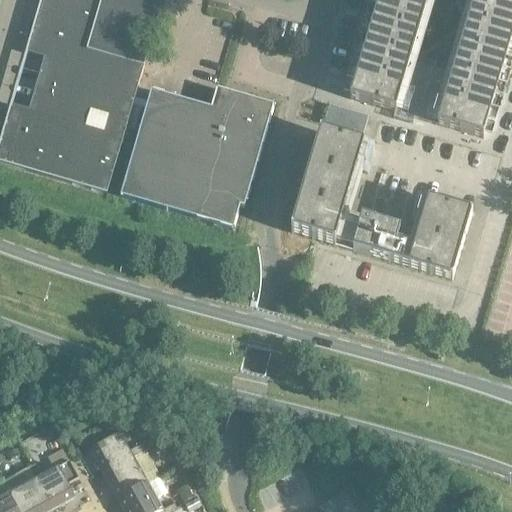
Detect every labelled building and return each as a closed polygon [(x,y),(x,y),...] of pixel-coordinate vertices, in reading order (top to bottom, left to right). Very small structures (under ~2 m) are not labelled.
[(101,5),(102,0),(40,0),(23,62),(41,67),(26,120),(8,114),(1,136),(0,140),(0,172),(104,202),(162,3),(151,0),(120,0),(118,10),(101,5)] [(511,0),(379,0),(350,101),(483,140),(511,41),(511,0)] [(148,102),(117,207),(230,240),(236,219),(240,217),(272,117),(215,100),(209,119),(148,102)] [(323,126),(363,137),(368,118),(329,107),(323,126)] [(414,233),(350,214),(362,174),(367,176),(374,152),(364,149),(355,146),(355,145),(320,135),(291,235),(452,283),(472,215),(437,205),(428,203),(418,200),(411,224),(416,225),(414,233)] [(94,460),(101,472),(142,449),(141,446),(129,452),(113,425),(96,435),(102,446),(91,452),(96,460),(94,460)] [(144,452),(142,449),(101,472),(108,485),(109,484),(119,501),(147,485),(132,459),(144,452)] [(78,481),(69,464),(42,480),(35,468),(32,470),(55,511),(67,505),(66,503),(74,499),(69,488),(73,485),(78,481)] [(54,511),(55,511),(32,470),(29,472),(35,483),(9,498),(16,511),(54,511)] [(78,481),(73,485),(77,492),(84,488),(80,480),(78,481)] [(162,511),(147,485),(119,501),(125,511),(169,511),(176,509),(174,505),(162,511)] [(186,487),(177,492),(183,504),(193,499),(186,487)] [(16,511),(9,498),(0,502),(0,511),(16,511)] [(197,501),(185,508),(187,511),(194,511),(201,508),(197,501)]
